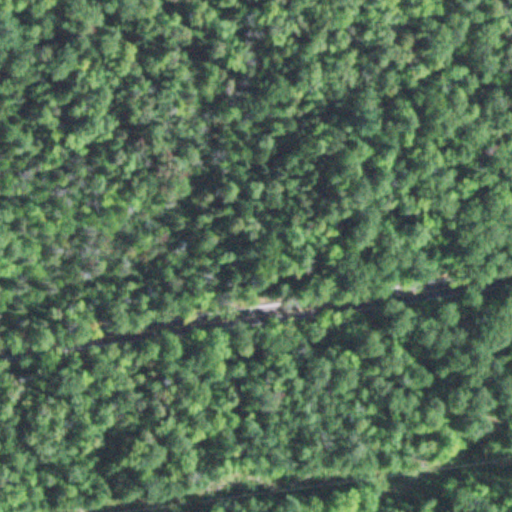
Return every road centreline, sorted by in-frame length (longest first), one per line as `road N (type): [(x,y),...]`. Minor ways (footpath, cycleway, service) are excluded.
road 1 (primary): [(0,344),(386,293),(511,266)]
road 2 (track): [(511,386),(394,471),(319,511)]
